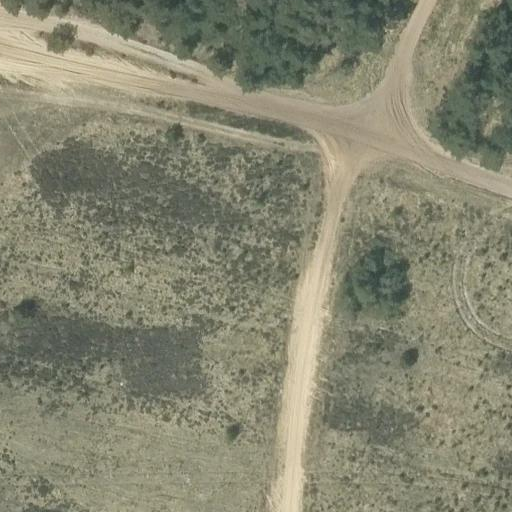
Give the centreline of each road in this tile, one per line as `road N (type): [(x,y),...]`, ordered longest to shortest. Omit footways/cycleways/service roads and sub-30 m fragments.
road 1 (track): [(0,45),(511,191)]
road 2 (track): [(419,0),(347,141)]
